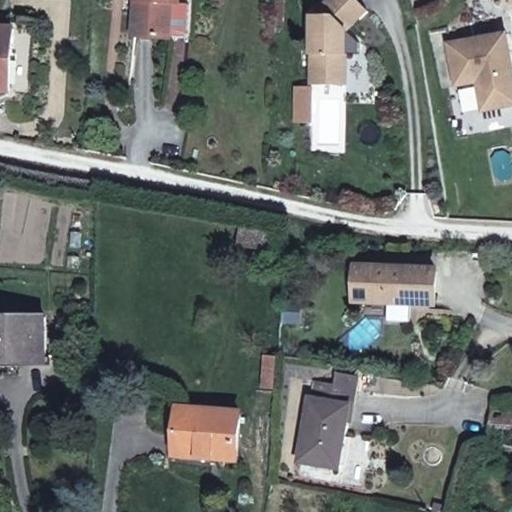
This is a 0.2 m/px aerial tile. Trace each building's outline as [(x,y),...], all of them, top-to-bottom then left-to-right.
[(182,6),(182,0),(135,0),(133,35),(153,37),(172,39),(175,6),(182,6)] [(315,0),(295,23),(299,89),(316,88),(334,87),(332,56),(326,56),(325,39),(349,13),(333,0),(315,0)] [(0,93),(12,94),(16,29),(0,27),(0,93)] [(440,44),(448,85),(469,81),(475,109),(511,102),(497,33),(440,44)] [(237,245),(270,250),(273,233),(240,227),(237,245)] [(431,303),(432,271),(359,268),(358,301),(431,303)] [(0,361),(48,361),(48,316),(0,316),(0,361)] [(315,398),(311,397),(298,465),(341,472),(358,378),(339,375),(337,385),(318,382),(315,398)] [(511,448),(511,401),(495,399),(489,446),(511,448)] [(175,459),(226,463),(227,456),(239,457),(242,413),(179,409),(175,459)]
